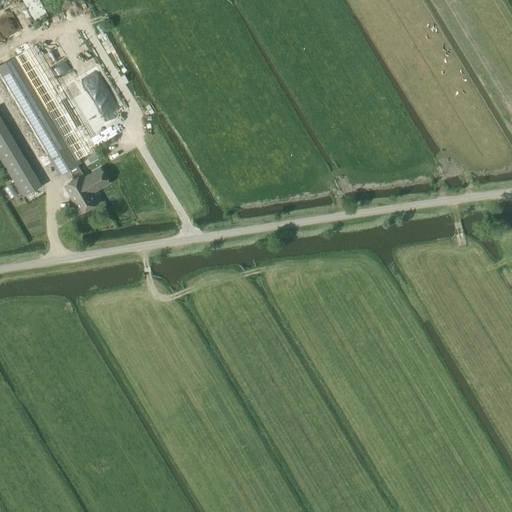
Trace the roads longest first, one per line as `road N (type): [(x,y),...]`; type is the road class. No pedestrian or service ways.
road 1 (unclassified): [(0,271),(511,194)]
road 2 (track): [(142,247),(160,297),(261,269),(340,263)]
